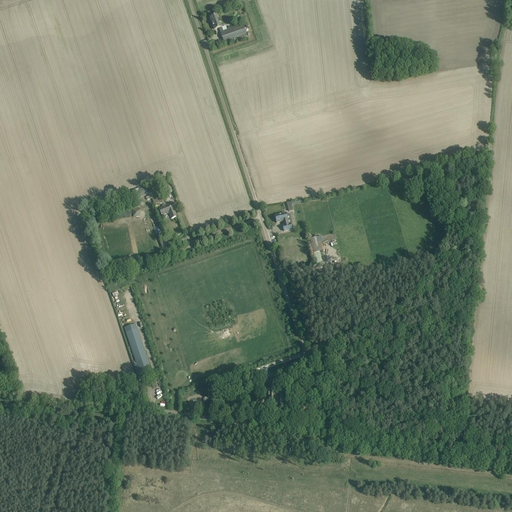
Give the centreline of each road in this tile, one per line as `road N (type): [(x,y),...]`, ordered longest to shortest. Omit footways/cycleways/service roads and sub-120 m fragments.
road 1 (unclassified): [(329,432),(189,0)]
road 2 (unclassified): [(329,432),(0,393)]
road 3 (unclassified): [(329,432),(511,453)]
